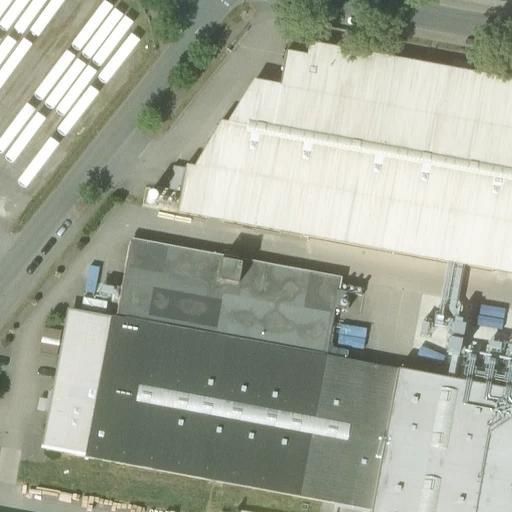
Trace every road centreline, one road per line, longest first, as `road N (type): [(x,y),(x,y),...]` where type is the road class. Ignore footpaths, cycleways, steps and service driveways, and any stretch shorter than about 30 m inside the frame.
road 1 (residential): [(0,281),(220,0)]
road 2 (residential): [(511,33),(328,0)]
